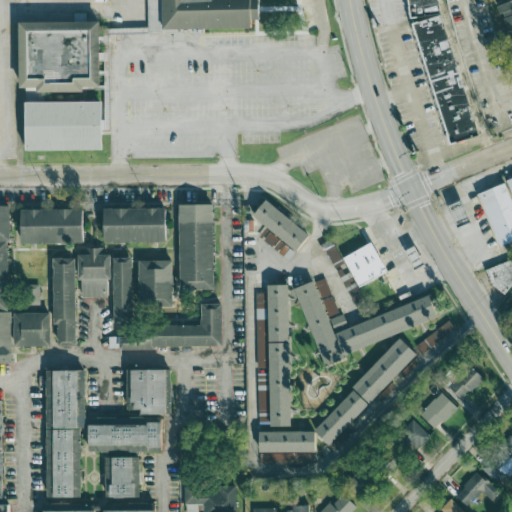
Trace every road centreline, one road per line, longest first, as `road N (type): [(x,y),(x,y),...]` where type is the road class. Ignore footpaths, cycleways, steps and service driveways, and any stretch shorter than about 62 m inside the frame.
road 1 (secondary): [(351,0),(410,190),(511,366)]
road 2 (tertiary): [(0,174),(262,175),(309,203),(339,208)]
road 3 (residential): [(399,511),(511,397)]
